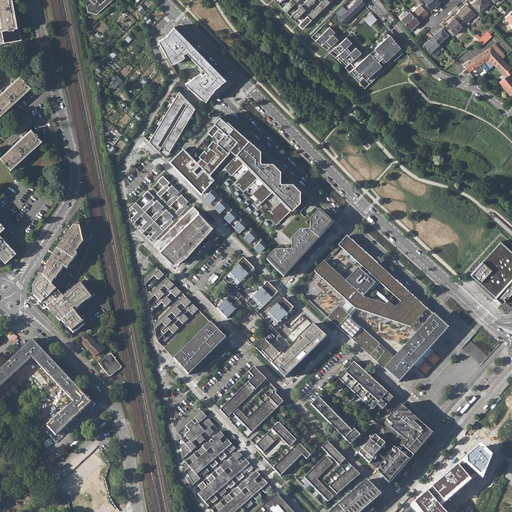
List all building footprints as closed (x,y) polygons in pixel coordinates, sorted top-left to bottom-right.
[(0,42),(3,42),(3,43),(20,40),(18,27),(17,27),(12,0),(0,0),(0,22),(1,26),(0,26),(0,42)] [(112,0),(88,0),(86,2),(87,11),(96,14),(112,0)] [(283,8),(287,12),(296,3),(292,0),(290,0),(288,2),(287,1),(285,4),(286,4),(283,8)] [(300,7),(291,16),(295,20),(298,17),(299,18),(301,15),(300,15),(303,11),(305,10),(315,0),(306,0),(301,6),(300,7)] [(323,0),(309,14),(313,18),(325,7),(331,0),(323,0)] [(365,3),(362,0),(357,0),(340,16),(339,16),(338,17),(339,18),(344,24),(365,3)] [(439,1),(438,0),(422,0),(432,10),(440,2),(439,1)] [(489,3),(486,0),(476,0),(472,4),(480,12),(489,3)] [(428,13),(421,5),(411,13),(419,22),(428,13)] [(475,14),(467,5),(457,13),(466,23),(467,22),(468,21),(475,14)] [(506,13),(501,7),(498,9),(503,15),(506,13)] [(307,15),(312,20),(313,18),(309,14),(305,10),(303,11),(307,15)] [(411,13),(410,11),(409,13),(406,10),(400,16),(402,18),(401,19),(411,29),(419,22),(411,13)] [(372,13),(365,19),(370,26),(378,19),(372,13)] [(302,21),(299,24),(303,28),(312,20),(307,15),(304,19),(303,18),(301,20),(302,21)] [(463,26),(455,18),(446,25),(450,29),(448,30),(453,36),(463,26)] [(179,32),(174,27),(167,36),(159,40),(172,64),(184,58),(182,55),(186,53),(205,73),(202,75),(202,74),(185,83),(206,101),(215,88),(226,80),(220,73),(190,43),(179,32)] [(330,27),(315,40),(327,50),(338,40),(333,35),(335,33),(330,27)] [(448,35),(442,28),(433,36),(439,43),(448,35)] [(373,56),(370,53),(349,72),(359,82),(364,78),(370,84),(402,53),(399,50),(394,44),(393,43),(395,41),(389,35),(375,49),(377,51),(373,56)] [(439,43),(433,36),(430,39),(430,40),(424,45),(433,54),(435,54),(439,50),(439,49),(437,46),(437,45),(439,43)] [(347,37),(333,49),(338,55),(336,57),(345,68),(361,52),(356,47),(354,49),(351,52),(350,50),(348,49),(347,47),(350,44),(352,42),(347,37)] [(498,55),(502,58),(505,56),(494,43),(491,46),(496,52),(498,55)] [(496,52),(491,46),(485,51),(463,64),(469,71),(485,61),(490,68),(494,64),(492,61),(498,55),(496,52)] [(502,58),(498,55),(492,61),(494,64),(497,67),(504,60),(502,58)] [(511,72),(511,68),(504,60),(497,67),(506,77),(500,81),(510,94),(511,92),(511,76),(510,74),(511,72)] [(138,69),(133,64),(124,73),(129,78),(134,73),(135,74),(137,73),(136,72),(138,69)] [(0,115),(30,87),(26,83),(27,82),(24,79),(23,80),(20,76),(0,94),(0,115)] [(175,83),(178,86),(184,81),(180,78),(175,83)] [(107,83),(120,95),(124,91),(115,82),(114,83),(110,80),(107,83)] [(166,158),(169,152),(171,153),(197,110),(189,101),(179,92),(149,141),(156,148),(159,151),(166,158)] [(249,140),(222,115),(221,116),(215,123),(213,125),(210,128),(220,138),(219,139),(218,138),(197,162),(190,155),(188,153),(186,150),(184,151),(184,152),(181,150),(169,162),(201,194),(214,179),(210,175),(231,151),(236,155),(249,140)] [(208,130),(195,146),(197,148),(211,132),(218,138),(219,139),(220,138),(210,128),(213,125),(212,125),(208,130)] [(6,165),(10,169),(41,140),(37,136),(35,133),(34,133),(31,129),(0,158),(4,162),(3,162),(6,165)] [(236,155),(222,170),(225,173),(227,171),(231,167),(236,171),(244,164),(249,169),(234,183),(240,188),(244,184),(248,188),(258,178),(263,183),(255,190),(261,196),(258,200),(254,203),(258,207),(272,193),(274,191),(282,200),(281,201),(270,211),(274,215),(275,216),(273,218),(278,223),(306,196),(261,150),(249,140),(236,155)] [(236,171),(231,167),(227,171),(232,176),(236,171)] [(167,190),(170,188),(166,184),(168,181),(163,176),(158,181),(164,187),(162,189),(162,188),(157,193),(160,197),(167,190)] [(176,199),(179,197),(175,193),(178,191),(177,190),(172,185),(170,188),(167,190),(173,197),(172,198),(171,197),(166,203),(169,206),(176,199)] [(260,237),(212,189),(204,197),(251,245),(260,237)] [(148,190),(143,195),(149,202),(148,203),(147,203),(142,208),(145,212),(152,205),(155,202),(151,199),(154,196),(148,190)] [(261,196),(255,190),(252,194),(258,200),(261,196)] [(281,201),(282,200),(274,191),(272,193),(281,201)] [(179,216),(188,206),(185,203),(187,200),(181,194),(179,197),(176,199),(183,206),(181,208),(181,207),(175,212),(179,216)] [(155,202),(152,205),(159,211),(157,213),(156,212),(151,217),(155,221),(161,214),(164,212),(160,208),(163,206),(157,200),(155,202)] [(130,208),(130,211),(133,208),(137,212),(131,218),(132,221),(134,220),(135,221),(141,216),(145,212),(142,208),(136,202),(130,208)] [(155,245),(172,263),(185,255),(202,235),(211,225),(193,207),(155,245)] [(271,248),(263,256),(284,278),(334,224),(318,208),(308,218),(308,227),(307,229),(298,228),(289,237),(289,246),(287,248),(271,248)] [(164,212),(161,214),(168,221),(166,222),(160,227),(164,230),(173,221),(170,218),(172,215),(167,209),(164,212)] [(150,225),(155,221),(151,217),(145,212),(141,216),(147,222),(141,227),(139,225),(137,227),(139,229),(139,230),(141,228),(145,231),(150,225)] [(154,240),(164,230),(160,227),(155,221),(150,225),(156,231),(150,236),(149,235),(146,237),(147,238),(149,239),(151,237),(154,240)] [(0,254),(6,261),(16,253),(0,235),(0,230),(4,227),(0,222),(0,254)] [(57,250),(46,270),(56,280),(57,281),(64,268),(68,270),(72,263),(74,260),(77,254),(76,253),(84,242),(80,227),(73,227),(57,250)] [(376,362),(385,352),(378,346),(380,344),(348,316),(356,307),(411,325),(418,331),(434,316),(401,286),(375,263),(374,262),(375,261),(352,241),(346,236),(314,271),(344,299),(327,317),(376,362)] [(263,241),(260,237),(251,245),(255,249),(263,241)] [(499,301),(502,303),(511,292),(511,251),(501,241),(470,274),(499,301)] [(254,268),(244,258),(223,280),(233,290),(254,268)] [(156,267),(144,279),(145,284),(154,275),(159,280),(164,275),(156,267)] [(43,276),(51,285),(56,280),(46,270),(43,276)] [(51,285),(43,276),(42,275),(33,289),(33,293),(44,305),(45,304),(73,333),(84,324),(73,311),(94,294),(90,289),(88,291),(80,280),(61,295),(51,285)] [(166,278),(148,296),(149,301),(154,295),(159,300),(154,304),(157,307),(161,302),(166,307),(171,302),(167,297),(171,293),(176,298),(181,292),(166,278)] [(259,314),(257,312),(277,293),(278,295),(279,293),(274,288),(268,282),(250,300),(248,298),(246,300),(248,302),(246,303),(247,304),(257,315),(259,314)] [(242,304),(232,294),(217,308),(227,319),(242,304)] [(183,324),(188,319),(184,315),(188,310),(193,315),(198,310),(183,295),(153,324),(154,329),(162,322),(166,326),(161,331),(164,334),(169,329),(173,334),(179,329),(174,324),(179,320),(183,324)] [(271,328),(271,329),(294,307),(286,301),(283,297),(263,318),(261,316),(260,318),(271,328)] [(245,324),(253,316),(246,309),(242,312),(244,315),(240,320),(245,324)] [(201,312),(164,348),(181,367),(186,373),(224,336),(213,325),(201,312)] [(448,328),(434,316),(418,331),(394,358),(384,369),(399,382),(414,365),(430,348),(448,328)] [(281,344),(271,333),(256,348),(263,356),(285,378),(327,337),(312,324),(297,338),(291,347),(283,355),(276,348),(281,344)] [(88,336),(86,333),(84,335),(78,340),(86,350),(87,349),(95,343),(89,336),(88,336)] [(186,373),(188,375),(226,338),(224,336),(186,373)] [(16,355),(0,370),(0,387),(25,365),(32,358),(73,402),(47,426),(55,436),(91,402),(32,340),(30,341),(30,342),(16,355)] [(95,343),(87,349),(96,360),(104,356),(101,351),(95,343)] [(376,362),(384,369),(394,358),(380,344),(378,346),(385,352),(376,362)] [(430,348),(414,365),(418,369),(434,351),(430,348)] [(104,356),(96,360),(108,377),(121,367),(110,353),(104,356)] [(354,362),(339,379),(373,409),(374,407),(380,412),(393,398),(354,362)] [(222,407),(220,409),(227,418),(231,414),(233,416),(243,426),(251,434),(283,402),(280,398),(282,396),(277,390),(275,393),(268,386),(271,384),(265,378),(254,367),(248,372),(253,377),(251,379),(246,384),(241,389),(235,395),(229,400),(222,407)] [(277,390),(271,384),(268,386),(275,393),(277,390)] [(341,435),(350,444),(360,435),(321,395),(311,404),(341,435)] [(408,411),(400,404),(384,423),(387,431),(393,436),(392,437),(413,456),(432,433),(408,411)] [(202,412),(176,435),(182,438),(178,441),(181,456),(182,455),(183,458),(190,452),(201,443),(205,440),(201,435),(205,431),(209,436),(213,432),(209,428),(214,424),(202,412)] [(258,442),(255,445),(260,450),(258,452),(259,453),(281,476),(288,469),(302,455),(306,459),(311,455),(300,444),(298,446),(296,448),(292,444),(296,440),(279,422),(274,427),(268,433),(262,438),(258,442)] [(192,456),(189,458),(193,463),(189,466),(185,462),(183,464),(184,472),(192,486),(199,480),(201,479),(197,474),(201,471),(204,475),(207,473),(209,471),(205,467),(209,463),(213,468),(215,466),(218,464),(214,459),(218,456),(222,460),(224,459),(227,456),(223,452),(227,448),(230,453),(233,451),(236,448),(228,440),(223,444),(220,440),(224,436),(220,431),(217,434),(208,442),(204,446),(199,450),(198,451),(202,455),(198,458),(194,454),(192,456)] [(371,438),(358,453),(369,464),(369,463),(370,464),(375,468),(381,460),(376,456),(382,448),(383,447),(382,447),(384,444),(385,443),(375,435),(374,436),(372,438),(371,438)] [(322,498),(327,504),(359,474),(330,444),(328,441),(321,447),(328,454),(326,457),(320,461),(314,467),(308,473),(303,477),(316,491),(322,498)] [(491,456),(480,445),(462,462),(482,479),(491,456)] [(386,461),(377,472),(380,474),(389,484),(391,482),(407,463),(409,460),(404,456),(402,454),(396,449),(396,450),(394,448),(392,450),(394,452),(389,458),(388,457),(386,460),(386,461)] [(207,486),(203,482),(201,483),(198,486),(202,491),(197,494),(206,509),(209,506),(206,502),(209,499),(213,503),(215,501),(218,499),(214,494),(218,491),(222,495),(224,494),(227,491),(223,487),(227,484),(231,488),(233,485),(235,484),(232,479),(236,476),(239,480),(241,479),(244,476),(240,472),(245,468),(249,472),(251,471),(254,468),(246,460),(241,464),(237,460),(242,455),(238,451),(236,454),(227,462),(222,465),(218,469),(216,471),(220,475),(216,479),(212,474),(209,477),(207,478),(211,483),(207,486)] [(93,455),(61,485),(70,494),(101,464),(93,455)] [(470,480),(457,465),(410,506),(416,511),(444,511),(440,507),(470,480)] [(218,504),(216,506),(220,511),(217,511),(234,511),(236,511),(243,511),(244,511),(240,507),(244,504),(248,508),(253,504),(249,500),(253,496),(257,501),(261,497),(258,492),(261,489),(265,493),(272,488),(264,479),(259,484),(255,480),(260,475),(256,471),(253,474),(244,482),(239,486),(236,489),(233,491),(237,496),(233,499),(229,494),(227,496),(224,499),(228,503),(224,506),(221,502),(218,504)] [(366,480),(329,511),(360,511),(370,503),(379,495),(367,481),(366,480)] [(277,493),(255,511),(261,511),(275,500),(282,509),(287,504),(277,493)] [(293,511),(287,504),(282,509),(275,500),(261,511),(293,511)]
